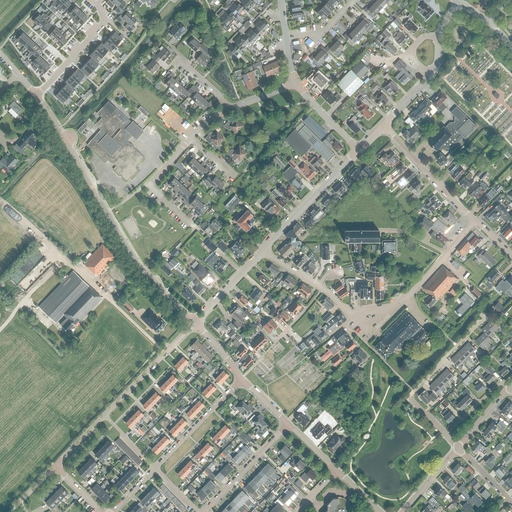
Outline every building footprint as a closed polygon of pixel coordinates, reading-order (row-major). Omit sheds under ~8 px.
[(59,5),(56,8),(58,10),(67,0),(66,0),(59,0),(57,3),(59,5)] [(67,0),(58,10),(60,11),(63,9),(65,11),(71,4),(67,0)] [(116,6),(121,0),(109,0),(106,3),(112,8),(115,5),(116,6)] [(120,16),(121,14),(125,11),(122,9),(126,5),(121,0),(116,6),(118,7),(114,11),(120,16)] [(252,7),(244,0),(242,0),(240,2),(243,5),(242,7),(246,10),(246,11),(247,12),(250,9),(251,10),(253,9),(252,7)] [(325,3),(323,6),(331,13),(332,11),(331,11),(334,7),(333,6),(335,4),(330,0),(325,0),(324,2),(325,3)] [(375,2),(371,6),(378,12),(382,8),(375,2),(376,1),(375,0),(372,0),(373,0),(375,2)] [(291,10),(291,12),(301,11),(300,7),(302,7),(301,1),(292,2),(293,6),(291,6),(292,10),(291,10)] [(424,2),(419,7),(424,12),(421,15),(426,20),(434,12),(424,2)] [(232,6),(240,14),(242,11),(244,12),(246,11),(246,10),(242,7),(239,4),(237,6),(234,3),(232,6)] [(230,5),(227,7),(229,9),(231,11),(230,13),(236,18),(238,16),(239,17),(241,15),(240,14),(232,6),(230,5)] [(75,6),(68,15),(72,18),(73,17),(79,10),(75,6)] [(329,14),(331,13),(323,6),(321,8),(319,7),(315,11),(322,18),(325,16),(326,17),(329,13),(329,14)] [(375,15),(378,12),(371,6),(368,9),(366,7),(363,10),(374,20),(377,18),(375,15)] [(75,18),(73,21),(75,23),(83,14),(79,10),(73,17),(75,18)] [(220,13),(231,23),(234,20),(235,22),(237,20),(236,18),(230,13),(228,15),(225,12),(225,13),(223,10),(220,13)] [(301,14),(301,11),(291,12),(291,14),(292,14),(293,18),(294,18),(295,21),(304,19),(303,13),(301,14)] [(36,12),(31,17),(33,20),(33,21),(37,24),(45,15),(43,13),(41,16),(36,12)] [(125,21),(127,22),(132,17),(127,12),(123,16),(121,14),(120,16),(116,19),(122,25),(125,21)] [(232,24),(231,23),(220,13),(217,16),(220,18),(223,21),(221,23),(223,25),(222,26),(222,27),(224,30),(225,30),(226,31),(228,30),(230,28),(230,27),(229,26),(229,25),(231,26),(232,24)] [(45,15),(37,24),(41,28),(47,22),(45,20),(48,16),(46,14),(45,15)] [(83,14),(75,23),(77,25),(79,22),(81,24),(88,18),(83,14)] [(360,23),(359,24),(365,30),(368,32),(375,25),(370,21),(370,22),(363,15),(360,18),(362,20),(360,23)] [(136,21),(132,17),(127,22),(128,23),(124,27),(130,32),(135,27),(132,25),(136,21)] [(396,18),(392,21),(393,22),(397,26),(398,27),(401,23),(400,21),(396,18)] [(47,22),(41,28),(45,32),(51,25),(49,23),(51,21),(49,19),(47,22)] [(415,28),(417,27),(409,19),(403,26),(408,31),(409,30),(413,34),(417,30),(415,28)] [(257,22),(265,30),(268,28),(269,29),(271,27),(264,20),(263,22),(260,20),(257,22)] [(361,34),(365,30),(359,24),(360,23),(357,21),(356,22),(358,24),(356,27),(355,28),(361,34)] [(257,28),(255,30),(261,35),(263,32),(265,34),(267,32),(265,30),(257,22),(254,25),(257,28)] [(181,24),(179,26),(177,24),(169,33),(173,36),(172,37),(175,39),(180,33),(181,34),(186,29),(181,24)] [(354,29),(351,32),(357,38),(358,38),(359,40),(363,35),(361,34),(355,28),(356,27),(354,25),(352,27),(354,29)] [(56,27),(48,35),(52,39),(60,31),(56,27)] [(248,32),(257,40),(259,37),(260,38),(262,36),(261,35),(255,30),(254,32),(251,29),(248,32)] [(60,31),(52,39),(56,43),(64,34),(62,33),(63,32),(61,30),(60,31)] [(383,33),(380,35),(385,39),(387,37),(388,38),(391,36),(385,30),(382,32),(383,33)] [(16,40),(13,43),(15,45),(18,42),(20,44),(27,36),(23,32),(21,34),(19,31),(13,38),(16,40)] [(397,34),(393,37),(397,40),(396,42),(400,46),(407,39),(403,35),(399,31),(397,34)] [(115,32),(109,38),(116,45),(122,39),(115,32)] [(248,37),(247,39),(251,43),(252,44),(255,42),(256,43),(258,41),(257,40),(248,32),(246,35),(248,37)] [(353,42),(357,38),(351,32),(348,35),(346,33),(343,36),(347,40),(349,38),(353,42)] [(64,34),(56,43),(60,47),(67,40),(64,38),(67,35),(65,33),(64,34)] [(20,44),(18,46),(20,47),(23,45),(25,47),(31,40),(27,36),(20,44)] [(237,39),(245,46),(248,44),(249,45),(251,43),(247,39),(244,36),(242,38),(239,36),(237,39)] [(344,47),(341,44),(342,42),(341,41),(341,40),(337,36),(334,39),(336,41),(333,45),(339,51),(344,47)] [(385,39),(382,41),(383,41),(386,44),(384,46),(392,55),(397,50),(390,44),(392,42),(388,38),(387,37),(385,39)] [(109,38),(103,44),(111,52),(116,45),(109,38)] [(198,49),(200,51),(204,46),(202,44),(201,45),(193,38),(187,45),(195,52),(198,49)] [(237,44),(235,46),(241,51),(243,48),(245,50),(246,48),(245,46),(237,39),(234,42),(237,44)] [(25,47),(22,49),(24,51),(27,48),(28,50),(35,44),(31,40),(25,47)] [(372,43),(377,49),(381,45),(376,40),(372,43)] [(101,43),(95,49),(105,58),(111,52),(103,44),(101,43)] [(28,50),(28,51),(30,53),(28,55),(30,57),(32,55),(39,47),(35,44),(28,50)] [(241,51),(235,46),(233,48),(231,45),(228,48),(236,56),(239,53),(240,54),(242,52),(241,51)] [(328,46),(325,49),(329,53),(331,51),(336,55),(335,56),(336,57),(339,57),(342,54),(339,51),(333,45),(330,48),(328,46)] [(204,46),(200,51),(202,53),(196,60),(204,67),(210,60),(204,56),(209,50),(204,46)] [(321,51),(318,54),(324,60),(328,56),(327,55),(329,53),(325,49),(322,46),(318,49),(321,51)] [(39,47),(32,55),(35,58),(36,59),(39,56),(43,51),(39,47)] [(155,54),(153,56),(158,61),(160,59),(163,62),(170,54),(164,48),(157,55),(155,54)] [(95,49),(89,56),(91,57),(99,64),(105,58),(95,49)] [(321,65),(320,64),(324,60),(318,54),(314,57),(312,55),(309,58),(313,62),(316,67),(318,67),(321,65)] [(34,64),(32,67),(34,69),(42,59),(39,56),(36,59),(35,58),(32,62),(34,64)] [(158,61),(153,56),(151,59),(153,60),(146,68),(152,74),(159,66),(156,63),(158,61)] [(91,57),(85,63),(93,70),(99,64),(91,57)] [(42,59),(34,69),(35,70),(38,68),(40,70),(46,63),(42,59)] [(277,61),(263,67),(267,77),(281,71),(277,61)] [(360,79),(369,70),(360,61),(351,70),(360,79)] [(42,71),(40,74),(42,76),(50,67),(46,63),(40,70),(42,71)] [(85,63),(79,70),(89,78),(95,72),(93,70),(85,63)] [(407,82),(413,78),(410,73),(409,74),(403,68),(395,77),(399,81),(401,82),(400,83),(402,85),(403,84),(406,81),(407,82)] [(77,69),(71,75),(78,83),(84,76),(77,69)] [(336,84),(349,97),(364,82),(360,79),(351,70),(336,84)] [(252,72),(242,75),(248,90),(258,86),(252,72)] [(165,84),(169,88),(175,81),(174,80),(172,78),(174,76),(171,73),(166,78),(162,80),(162,82),(165,84)] [(313,80),(317,83),(323,77),(318,73),(317,75),(314,73),(312,75),(308,79),(311,82),(313,80)] [(71,75),(65,82),(67,83),(72,89),(73,89),(78,83),(71,75)] [(327,81),(323,77),(317,83),(320,86),(318,89),(321,91),(328,84),(326,82),(327,81)] [(180,85),(179,84),(176,82),(178,79),(176,78),(174,80),(175,81),(169,88),(174,91),(180,85)] [(378,87),(373,81),(368,85),(374,91),(378,87)] [(390,81),(383,88),(389,93),(391,90),(394,93),(398,89),(390,81)] [(174,91),(178,95),(184,89),(180,85),(182,83),(181,82),(179,84),(180,85),(174,91)] [(67,83),(61,89),(69,96),(74,90),(73,89),(72,89),(67,83)] [(186,95),(188,96),(192,92),(196,88),(193,85),(189,89),(187,91),(184,89),(178,95),(182,99),(186,95)] [(195,102),(201,96),(197,93),(199,91),(196,88),(192,92),(188,96),(191,98),(195,102)] [(61,89),(55,96),(63,104),(69,97),(69,96),(61,89)] [(360,89),(357,91),(366,100),(369,97),(360,89)] [(321,96),(330,105),(334,101),(336,103),(341,98),(337,94),(334,97),(328,90),(321,96)] [(382,94),(381,95),(379,92),(372,99),(378,105),(381,102),(383,104),(388,100),(382,94)] [(431,101),(440,110),(442,112),(446,108),(441,103),(447,97),(441,92),(436,98),(435,97),(431,101)] [(195,102),(199,106),(205,100),(206,100),(208,98),(206,97),(204,99),(201,96),(195,102)] [(372,112),(371,111),(368,108),(371,105),(362,96),(358,99),(362,103),(358,107),(361,110),(359,111),(362,114),(361,115),(364,117),(365,117),(367,119),(370,116),(371,117),(372,116),(374,114),(374,113),(372,112)] [(10,101),(12,103),(9,106),(11,108),(8,111),(15,118),(23,110),(15,102),(16,101),(13,97),(10,101)] [(420,106),(418,108),(424,114),(427,111),(429,113),(431,110),(429,107),(431,104),(426,99),(421,104),(419,105),(420,106)] [(205,100),(199,106),(204,110),(207,106),(210,108),(214,103),(210,101),(208,103),(206,100),(205,100)] [(95,125),(101,130),(90,142),(91,142),(88,145),(90,147),(106,162),(108,160),(108,159),(110,160),(120,149),(123,153),(130,146),(129,146),(130,145),(130,144),(127,141),(132,136),(132,135),(136,138),(141,132),(120,112),(117,109),(108,101),(97,113),(102,118),(97,124),(96,123),(95,125)] [(141,106),(138,109),(141,112),(146,117),(147,115),(149,114),(141,106)] [(436,151),(439,148),(440,149),(451,149),(463,137),(465,139),(477,127),(469,118),(468,119),(456,107),(451,112),(455,117),(454,118),(454,123),(450,123),(445,127),(444,126),(428,142),(436,151)] [(421,117),(424,114),(418,108),(415,110),(413,111),(414,112),(409,116),(414,121),(416,119),(419,122),(422,119),(421,117)] [(327,133),(309,115),(303,121),(321,139),(327,133)] [(360,129),(354,123),(357,121),(353,117),(349,121),(351,124),(349,127),(355,133),(360,129)] [(236,119),(232,123),(229,121),(224,126),(229,131),(231,128),(236,133),(243,126),(236,119)] [(88,126),(85,124),(78,131),(81,134),(88,126)] [(302,156),(312,146),(327,161),(334,154),(305,125),(298,132),(295,129),(293,131),(285,139),(302,156)] [(411,144),(416,139),(421,133),(414,126),(409,132),(407,130),(402,135),(411,144)] [(16,144),(17,145),(15,147),(20,151),(27,143),(33,149),(38,144),(32,139),(35,135),(30,130),(16,144)] [(485,130),(483,133),(490,140),(493,137),(485,130)] [(217,132),(212,136),(210,134),(205,139),(210,144),(212,141),(217,146),(224,139),(217,132)] [(329,149),(331,147),(336,152),(341,147),(341,146),(329,134),(322,142),(329,149)] [(120,149),(110,160),(113,163),(113,164),(114,165),(115,165),(116,166),(117,166),(114,170),(121,176),(120,177),(122,178),(122,177),(127,182),(130,178),(130,179),(138,170),(136,167),(138,165),(139,165),(140,164),(139,163),(144,158),(136,150),(134,148),(135,147),(131,144),(130,144),(130,145),(129,146),(130,146),(123,153),(120,149)] [(233,159),(235,156),(240,160),(246,153),(239,146),(235,151),(232,149),(228,154),(233,159)] [(399,160),(391,152),(388,155),(386,153),(383,157),(392,166),(399,160)] [(443,165),(447,160),(450,163),(454,158),(449,154),(446,158),(440,152),(435,158),(440,162),(438,164),(441,167),(443,165)] [(275,157),(272,160),(280,170),(286,165),(277,155),(275,153),(273,155),(275,157)] [(185,167),(187,165),(191,168),(197,161),(193,158),(195,156),(192,154),(182,164),(185,167)] [(318,171),(321,168),(320,166),(323,163),(316,157),(315,158),(313,155),(307,160),(318,171)] [(2,158),(0,160),(0,165),(7,173),(13,168),(11,167),(17,161),(12,156),(6,162),(2,158)] [(456,165),(451,170),(449,172),(452,174),(452,175),(453,176),(453,177),(453,178),(455,180),(456,180),(464,171),(458,166),(463,161),(459,157),(453,163),(455,165),(456,164),(456,165)] [(297,165),(291,158),(287,162),(294,169),(297,165)] [(378,162),(374,158),(367,164),(371,168),(378,162)] [(191,168),(195,172),(201,165),(202,166),(204,164),(202,162),(200,165),(197,161),(191,168)] [(184,168),(177,162),(175,165),(181,171),(184,168)] [(305,175),(304,175),(309,180),(315,173),(310,169),(303,163),(298,168),(305,175)] [(401,174),(403,172),(403,171),(406,169),(406,168),(404,166),(404,165),(403,164),(402,164),(401,163),(390,174),(394,178),(398,175),(400,173),(401,174)] [(204,168),(202,166),(201,165),(195,172),(199,176),(203,171),(205,174),(209,169),(206,166),(204,168)] [(373,173),(366,166),(362,169),(369,176),(373,173)] [(355,167),(348,174),(353,180),(354,182),(355,181),(358,178),(357,177),(361,173),(355,167)] [(297,173),(293,168),(284,177),(298,191),(301,188),(300,187),(303,184),(294,175),(297,173)] [(484,171),(482,169),(476,175),(478,178),(484,171)] [(402,189),(404,187),(409,182),(408,181),(414,176),(410,171),(401,179),(401,180),(397,183),(402,189)] [(488,173),(486,171),(479,178),(482,180),(488,173)] [(466,176),(459,183),(460,185),(461,186),(463,186),(466,189),(468,186),(469,186),(474,181),(470,178),(472,175),(469,173),(466,176)] [(377,174),(372,178),(373,179),(377,182),(378,182),(381,179),(377,174)] [(211,185),(213,187),(219,180),(215,176),(212,180),(208,177),(204,181),(208,185),(207,186),(209,187),(211,185)] [(168,180),(164,184),(166,186),(167,187),(169,185),(172,188),(178,182),(174,178),(170,182),(168,180)] [(223,184),(219,180),(213,187),(215,189),(213,191),(215,193),(223,184)] [(422,184),(420,182),(419,182),(417,180),(411,186),(408,189),(411,192),(414,189),(416,191),(422,185),(421,184),(422,184)] [(175,195),(177,193),(177,192),(183,186),(178,182),(172,188),(175,191),(174,193),(175,195)] [(340,182),(333,190),(337,194),(338,195),(341,192),(345,187),(340,182)] [(479,198),(482,195),(481,194),(487,189),(484,185),(482,188),(478,184),(468,193),(472,196),(473,195),(476,199),(478,197),(479,198)] [(503,188),(499,184),(494,189),(496,190),(498,192),(498,193),(503,188)] [(179,199),(181,197),(181,196),(187,189),(183,186),(177,192),(177,193),(180,195),(178,197),(179,199)] [(281,186),(277,190),(288,201),(292,197),(281,186)] [(185,204),(189,200),(187,198),(191,193),(187,189),(181,196),(181,197),(184,199),(182,201),(185,204)] [(273,190),(271,193),(272,194),(276,197),(278,200),(276,201),(282,207),(286,203),(281,197),(282,196),(275,189),(273,190)] [(481,201),(479,203),(482,207),(487,202),(490,200),(498,192),(496,190),(494,192),(491,190),(481,200),(481,201)] [(241,199),(235,194),(224,206),(230,212),(231,210),(233,212),(237,208),(235,206),(241,199)] [(190,205),(193,208),(199,201),(201,199),(197,195),(195,197),(191,202),(189,200),(185,204),(188,207),(190,205)] [(334,196),(331,199),(327,195),(320,202),(326,208),(331,203),(333,205),(338,200),(334,196)] [(418,199),(414,195),(409,199),(413,204),(418,199)] [(422,208),(425,211),(423,213),(426,216),(434,208),(435,209),(441,204),(434,196),(429,200),(430,201),(422,208)] [(271,216),(275,212),(276,213),(279,210),(268,199),(261,206),(271,216)] [(199,201),(193,208),(197,211),(195,213),(196,214),(198,216),(201,213),(201,212),(202,214),(208,208),(205,204),(204,205),(199,201)] [(494,222),(500,216),(506,211),(499,204),(494,209),(488,215),(488,214),(485,218),(489,222),(491,220),(494,222)] [(322,213),(321,212),(316,207),(308,215),(311,218),(310,219),(308,217),(303,222),(306,224),(305,225),(310,230),(311,228),(308,225),(311,222),(312,223),(322,213)] [(243,211),(239,215),(238,216),(237,215),(232,221),(234,223),(236,221),(239,225),(238,226),(236,224),(234,227),(238,231),(242,227),(246,231),(251,226),(250,225),(252,223),(251,223),(254,220),(251,217),(253,215),(247,210),(245,212),(243,211)] [(453,215),(449,211),(442,217),(447,221),(453,215)] [(511,211),(510,214),(506,211),(500,216),(507,223),(511,217),(511,211)] [(457,220),(453,215),(447,221),(451,226),(457,220)] [(433,224),(424,216),(418,223),(427,231),(430,227),(433,224)] [(446,224),(439,217),(437,219),(433,224),(430,227),(433,230),(435,232),(436,231),(437,232),(437,231),(447,239),(450,235),(451,236),(459,226),(455,222),(457,220),(451,226),(448,228),(445,225),(446,224)] [(511,218),(509,222),(511,224),(509,225),(501,234),(508,241),(511,236),(511,218)] [(211,229),(214,233),(216,231),(222,225),(215,219),(210,224),(208,223),(206,225),(204,222),(200,226),(203,229),(202,229),(205,232),(209,228),(211,229)] [(285,236),(286,237),(295,237),(299,233),(300,234),(304,230),(297,223),(293,227),(294,228),(291,231),(291,230),(285,236)] [(379,241),(378,234),(378,230),(362,230),(361,230),(360,230),(359,230),(344,231),(345,242),(351,242),(351,252),(360,252),(361,241),(379,241)] [(435,232),(433,230),(430,235),(438,242),(438,241),(443,244),(447,239),(437,231),(437,232),(436,231),(435,232)] [(470,248),(473,250),(481,241),(472,233),(466,240),(466,239),(456,250),(463,256),(470,248)] [(395,240),(382,240),(382,253),(396,252),(395,240)] [(228,248),(221,241),(216,245),(224,253),(228,248)] [(300,242),(299,241),(291,241),(287,245),(286,244),(278,252),(285,258),(293,250),(292,249),(294,247),(295,248),(300,242)] [(236,242),(232,246),(229,249),(237,257),(239,255),(240,255),(242,255),(243,254),(243,252),(245,249),(236,242)] [(115,257),(102,244),(83,264),(97,276),(115,257)] [(485,253),(483,251),(477,257),(479,259),(480,258),(490,267),(496,261),(486,252),(485,253)] [(311,275),(316,268),(313,266),(314,265),(315,264),(315,263),(315,262),(318,260),(315,257),(311,252),(307,257),(311,261),(304,270),(307,273),(307,272),(311,275)] [(215,255),(206,264),(212,269),(213,268),(216,271),(216,270),(219,273),(223,270),(221,268),(222,267),(224,267),(225,265),(225,264),(215,255)] [(303,256),(301,259),(299,257),(294,263),(299,267),(304,261),(305,262),(307,259),(303,256)] [(174,257),(169,262),(168,263),(173,268),(179,262),(174,257)] [(361,259),(353,261),(356,273),(365,271),(361,259)] [(198,263),(195,267),(192,271),(200,279),(200,280),(203,283),(203,282),(207,286),(208,286),(209,286),(210,284),(210,283),(215,278),(211,275),(212,274),(208,271),(207,272),(198,263)] [(166,274),(169,271),(171,273),(172,273),(163,264),(159,268),(166,274)] [(271,264),(267,269),(275,274),(278,270),(271,264)] [(458,280),(443,266),(422,288),(431,296),(425,303),(429,308),(440,296),(441,297),(458,280)] [(21,268),(10,277),(17,285),(21,282),(18,279),(22,276),(21,275),(24,272),(21,268)] [(489,281),(485,284),(490,289),(494,285),(492,283),(500,274),(495,270),(487,279),(489,281)] [(55,322),(63,314),(67,317),(60,324),(67,332),(74,325),(79,320),(80,321),(102,299),(74,271),(39,308),(55,322)] [(262,275),(262,276),(260,275),(257,278),(259,280),(258,280),(264,286),(269,282),(262,275)] [(287,285),(293,278),(288,275),(283,282),(287,285)] [(383,277),(380,277),(374,277),(374,280),(374,289),(376,289),(376,299),(383,299),(383,290),(383,277)] [(499,284),(495,288),(499,292),(502,289),(506,292),(508,290),(511,285),(511,277),(507,281),(506,280),(504,282),(502,280),(498,284),(499,284)] [(297,282),(293,278),(287,285),(291,289),(297,282)] [(196,286),(193,290),(199,295),(205,289),(196,280),(193,283),(196,286)] [(340,282),(332,288),(336,292),(344,287),(340,282)] [(360,299),(367,299),(372,298),(372,290),(367,290),(367,282),(355,282),(355,292),(360,292),(360,299)] [(301,294),(307,287),(302,283),(297,291),(301,294)] [(189,302),(191,301),(192,302),(196,298),(192,294),(185,287),(180,293),(189,302)] [(254,291),(249,296),(255,302),(263,293),(256,288),(255,287),(253,290),(254,291)] [(311,290),(307,287),(301,294),(305,297),(311,290)] [(474,287),(470,292),(478,299),(482,295),(474,287)] [(345,288),(337,293),(341,298),(349,293),(345,288)] [(453,289),(449,292),(454,297),(458,293),(453,289)] [(463,304),(456,312),(460,316),(474,302),(465,293),(459,300),(463,304)] [(238,299),(238,300),(244,306),(248,309),(250,307),(252,305),(248,302),(242,295),(240,297),(240,296),(239,296),(237,298),(237,299),(238,299)] [(326,297),(322,301),(321,300),(319,302),(328,311),(331,309),(330,309),(334,305),(326,297)] [(294,301),(291,306),(298,311),(301,307),(294,301)] [(122,306),(130,314),(134,310),(126,302),(122,306)] [(498,302),(493,307),(499,313),(504,308),(498,302)] [(244,312),(243,311),(236,305),(232,309),(238,316),(242,319),(246,314),(249,318),(252,315),(246,310),(244,312)] [(508,305),(502,312),(504,314),(511,307),(508,305)] [(295,316),(298,311),(291,306),(287,310),(295,316)] [(275,315),(273,317),(279,322),(282,319),(284,322),(286,320),(287,321),(288,321),(289,320),(289,318),(288,318),(289,318),(278,308),(277,310),(280,313),(277,317),(275,315)] [(239,322),(242,319),(238,316),(232,309),(229,313),(237,321),(233,325),(237,329),(241,325),(239,322)] [(160,320),(155,316),(156,315),(150,310),(141,319),(152,329),(157,333),(165,324),(160,320)] [(333,316),(329,312),(322,319),(326,323),(333,316)] [(374,348),(385,359),(396,348),(398,350),(419,329),(420,330),(411,338),(419,346),(429,335),(409,315),(406,312),(384,334),(383,335),(385,336),(380,341),(374,348)] [(338,326),(346,320),(341,313),(324,326),(329,332),(338,326)] [(109,326),(113,322),(108,318),(105,322),(109,326)] [(271,319),(262,327),(269,334),(277,326),(271,319)] [(492,319),(486,325),(494,332),(495,331),(497,333),(499,331),(497,329),(499,327),(492,319)] [(123,325),(119,321),(114,325),(118,329),(123,325)] [(214,327),(218,331),(221,328),(225,332),(228,328),(220,321),(214,327)] [(492,334),(494,332),(486,325),(481,330),(484,333),(488,337),(489,337),(490,336),(492,338),(494,336),(492,334)] [(117,331),(112,326),(108,330),(112,335),(117,331)] [(317,327),(313,331),(321,341),(327,335),(323,330),(321,331),(319,328),(317,327)] [(342,346),(351,339),(343,328),(330,339),(334,343),(327,349),(329,350),(331,354),(332,354),(333,356),(343,347),(342,346)] [(107,333),(103,329),(92,339),(97,344),(99,341),(101,344),(105,339),(103,337),(107,333)] [(236,334),(233,331),(228,336),(232,339),(236,334)] [(488,337),(484,333),(480,337),(487,344),(487,345),(489,347),(491,346),(488,343),(491,340),(489,337),(488,337)] [(258,338),(264,345),(268,341),(262,334),(258,338)] [(303,343),(307,348),(311,345),(308,342),(311,340),(316,346),(320,342),(315,337),(315,336),(314,334),(303,343)] [(487,344),(480,337),(475,341),(482,349),(485,352),(486,350),(484,347),(487,345),(487,344)] [(264,345),(258,338),(254,341),(260,348),(264,345)] [(425,344),(429,347),(435,341),(432,338),(425,344)] [(202,346),(196,340),(191,346),(196,352),(202,346)] [(260,348),(254,341),(250,345),(256,352),(260,348)] [(352,341),(345,347),(349,351),(355,345),(352,341)] [(471,354),(471,355),(473,357),(475,356),(472,353),(476,350),(469,342),(464,347),(471,354)] [(289,354),(288,354),(289,357),(298,352),(295,344),(286,347),(289,354)] [(207,351),(202,346),(196,352),(202,357),(207,351)] [(235,354),(242,360),(247,355),(246,353),(247,351),(242,347),(235,354)] [(471,354),(464,347),(460,351),(467,358),(466,359),(469,361),(470,360),(468,357),(471,355),(471,354)] [(359,349),(350,358),(353,360),(355,358),(360,363),(366,356),(359,349)] [(329,350),(320,358),(324,361),(332,354),(331,354),(329,350)] [(213,356),(207,351),(202,357),(207,362),(213,356)] [(467,358),(460,351),(455,355),(463,363),(462,363),(464,366),(466,364),(464,362),(466,359),(467,358)] [(241,364),(246,369),(254,361),(247,355),(242,360),(244,362),(241,364)] [(338,355),(331,361),(335,366),(342,360),(338,355)] [(463,363),(455,355),(451,360),(458,367),(457,367),(460,370),(462,368),(459,366),(462,363),(463,363)] [(183,357),(179,361),(184,366),(184,365),(187,363),(190,365),(192,364),(189,361),(188,362),(183,357)] [(184,366),(179,361),(174,366),(179,371),(183,367),(186,370),(187,368),(184,365),(184,366)] [(504,368),(500,372),(503,377),(510,371),(506,368),(508,366),(505,361),(501,365),(504,368)] [(483,368),(488,374),(484,378),(489,383),(495,378),(491,374),(494,372),(487,364),(483,368)] [(359,369),(354,365),(349,371),(351,372),(347,376),(350,379),(354,375),(359,369)] [(222,371),(220,374),(219,375),(224,380),(229,375),(224,370),(225,370),(221,367),(220,369),(222,371)] [(450,381),(449,381),(452,384),(453,382),(451,379),(454,376),(447,369),(442,373),(450,381)] [(220,384),(224,380),(219,375),(220,374),(217,371),(215,373),(218,376),(215,379),(220,384)] [(450,381),(442,373),(438,378),(445,385),(448,388),(449,386),(447,384),(449,381),(450,381)] [(173,375),(168,379),(173,384),(174,383),(177,380),(180,383),(181,381),(178,379),(173,375)] [(445,385),(438,378),(434,382),(441,389),(441,390),(443,392),(445,391),(442,388),(445,385)] [(168,379),(164,384),(169,388),(170,387),(172,385),(175,388),(177,386),(174,383),(173,384),(168,379)] [(210,385),(207,387),(206,388),(211,393),(216,388),(211,383),(212,383),(209,380),(207,382),(210,385)] [(441,389),(434,382),(429,386),(436,394),(439,397),(440,395),(438,392),(441,390),(441,389)] [(480,393),(483,390),(485,388),(484,388),(485,387),(481,383),(479,384),(477,382),(475,384),(477,385),(475,387),(480,393)] [(169,388),(164,384),(160,388),(164,393),(168,389),(171,392),(172,390),(170,387),(169,388)] [(207,397),(211,393),(206,388),(207,387),(204,384),(202,386),(205,389),(202,392),(207,397)] [(466,397),(462,401),(467,405),(472,400),(469,397),(471,395),(466,389),(462,393),(466,397)] [(424,391),(418,397),(420,398),(419,399),(421,401),(421,400),(426,405),(431,401),(433,403),(437,399),(432,393),(429,396),(424,391)] [(156,401),(157,401),(159,398),(162,401),(164,399),(161,396),(161,397),(156,392),(151,397),(156,401)] [(198,401),(196,404),(195,405),(200,409),(204,405),(200,400),(201,400),(197,396),(195,398),(198,401)] [(151,397),(147,401),(152,406),(152,405),(155,402),(158,405),(160,403),(157,401),(156,401),(151,397)] [(444,400),(440,403),(445,408),(449,405),(444,400)] [(152,406),(147,401),(143,406),(147,410),(151,407),(154,410),(155,408),(152,405),(152,406)] [(195,414),(200,409),(195,405),(196,404),(193,401),(191,403),(194,406),(191,408),(190,409),(195,414)] [(240,404),(237,401),(231,408),(235,412),(237,410),(240,412),(242,411),(247,405),(242,401),(240,404)] [(462,410),(467,405),(462,401),(459,404),(455,401),(452,404),(456,408),(458,406),(462,410)] [(247,405),(242,411),(244,413),(242,415),(246,419),(251,415),(250,414),(252,412),(250,410),(253,408),(248,403),(247,405)] [(299,413),(295,418),(303,426),(309,420),(304,415),(305,413),(303,411),(305,410),(307,407),(303,404),(301,406),(296,411),(299,413)] [(191,418),(195,414),(190,409),(191,408),(188,405),(187,407),(190,410),(186,414),(191,418)] [(511,412),(505,407),(501,412),(506,416),(508,413),(511,415),(511,416),(511,417),(511,412)] [(139,419),(140,418),(142,415),(145,418),(147,416),(144,413),(143,414),(139,410),(134,414),(139,419)] [(446,410),(442,414),(445,417),(443,418),(448,423),(455,417),(450,412),(449,412),(446,410)] [(134,414),(130,419),(135,423),(138,420),(141,423),(143,421),(140,418),(139,419),(134,414)] [(181,419),(178,421),(178,422),(183,427),(187,422),(182,418),(183,417),(180,414),(178,416),(181,419)] [(252,416),(248,421),(252,425),(254,423),(257,425),(262,420),(264,418),(260,414),(257,417),(255,416),(254,417),(252,416)] [(135,423),(130,419),(125,423),(130,428),(133,424),(136,427),(138,425),(135,423)] [(178,432),(183,427),(178,422),(178,421),(176,419),(174,420),(177,423),(174,426),(173,427),(178,432)] [(267,430),(264,427),(267,424),(262,420),(257,425),(255,427),(258,430),(255,433),(260,437),(267,430)] [(493,422),(488,428),(493,432),(496,428),(498,429),(498,430),(501,433),(502,432),(507,426),(500,421),(497,425),(493,422)] [(174,436),(178,432),(173,427),(174,426),(171,423),(170,425),(172,427),(169,431),(174,436)] [(317,438),(318,439),(324,432),(327,435),(332,430),(328,426),(326,429),(320,424),(320,423),(317,426),(318,427),(312,433),(313,434),(312,435),(316,439),(317,438)] [(144,433),(139,428),(140,427),(138,425),(136,427),(135,428),(142,435),(144,433)] [(225,425),(221,429),(226,434),(226,433),(229,431),(232,434),(234,432),(231,429),(230,430),(225,425)] [(493,432),(488,428),(483,434),(487,437),(485,439),(490,443),(493,439),(489,436),(493,432)] [(221,429),(216,434),(221,439),(222,438),(224,435),(227,438),(229,436),(226,433),(226,434),(221,429)] [(164,437),(161,439),(160,440),(165,445),(170,440),(165,436),(166,435),(163,432),(161,434),(164,437)] [(216,434),(212,439),(217,443),(220,440),(223,443),(225,441),(222,438),(221,439),(216,434)] [(242,437),(239,434),(237,437),(241,441),(242,442),(242,441),(246,444),(248,443),(244,439),(242,437)] [(330,441),(330,442),(327,445),(330,448),(328,450),(334,455),(332,454),(338,448),(337,447),(342,442),(344,443),(347,440),(343,436),(340,439),(336,434),(332,438),(330,441)] [(161,449),(165,445),(160,440),(161,439),(158,437),(157,438),(159,441),(157,444),(156,445),(161,449)] [(151,438),(150,440),(155,445),(151,449),(156,454),(161,449),(156,445),(157,444),(151,438)] [(110,451),(114,447),(108,441),(104,445),(110,451)] [(241,449),(246,454),(250,450),(245,445),(246,444),(242,441),(242,442),(241,443),(244,446),(242,449),(241,449)] [(485,448),(482,446),(482,445),(477,441),(471,448),(477,453),(479,450),(482,453),(485,448)] [(208,443),(204,447),(208,452),(209,451),(212,448),(215,451),(216,449),(214,447),(213,447),(208,443)] [(500,443),(494,450),(496,452),(500,448),(501,449),(503,447),(500,443)] [(110,451),(104,445),(99,450),(105,456),(110,451)] [(240,450),(237,453),(237,454),(242,459),(246,454),(241,449),(242,449),(238,445),(237,447),(240,450)] [(285,445),(279,451),(282,454),(278,458),(282,462),(287,458),(286,457),(291,452),(285,445)] [(204,447),(199,452),(204,456),(205,455),(207,453),(210,456),(212,454),(209,451),(208,452),(204,447)] [(105,456),(99,450),(95,455),(101,460),(105,456)] [(237,463),(242,459),(237,454),(237,453),(234,450),(232,452),(236,455),(232,458),(237,463)] [(199,452),(195,456),(200,461),(203,457),(206,460),(208,458),(205,455),(204,456),(199,452)] [(496,460),(494,458),(492,456),(489,459),(485,463),(490,468),(494,464),(493,463),(496,460)] [(86,464),(92,470),(96,465),(90,459),(86,464)] [(224,467),(229,472),(234,467),(229,463),(229,462),(226,459),(224,461),(227,464),(225,466),(224,467)] [(191,460),(186,465),(191,470),(192,469),(194,466),(197,469),(199,467),(196,464),(196,465),(191,460)] [(300,460),(297,463),(294,460),(290,464),(293,468),(295,466),(300,470),(305,465),(300,460)] [(130,463),(128,465),(131,468),(129,471),(134,477),(139,472),(133,467),(134,466),(130,463)] [(223,468),(220,471),(220,472),(225,476),(229,472),(224,467),(225,466),(222,463),(220,465),(223,468)] [(267,464),(264,467),(276,477),(278,480),(280,481),(280,482),(283,479),(280,476),(277,476),(273,472),(275,470),(267,463),(266,464),(267,464)] [(87,474),(92,470),(86,464),(81,468),(87,474)] [(458,464),(452,471),(457,475),(461,470),(464,473),(467,470),(463,467),(463,468),(458,464)] [(186,465),(182,469),(187,474),(187,473),(190,471),(193,473),(195,472),(192,469),(191,470),(186,465)] [(506,473),(503,470),(504,468),(502,466),(499,469),(495,473),(500,478),(504,474),(506,473)] [(130,481),(134,477),(129,471),(126,467),(124,469),(128,472),(125,475),(124,476),(130,481)] [(262,468),(261,469),(268,477),(270,475),(274,479),(276,477),(264,467),(262,469),(262,468)] [(77,473),(83,479),(87,474),(81,468),(77,473)] [(220,481),(225,476),(220,472),(220,471),(217,468),(215,469),(219,472),(215,476),(220,481)] [(182,469),(178,474),(182,479),(186,475),(189,478),(190,476),(187,473),(187,474),(182,469)] [(260,471),(258,473),(269,484),(271,482),(266,478),(268,477),(261,469),(259,471),(260,471)] [(310,470),(306,474),(304,473),(300,477),(305,482),(310,478),(312,480),(316,475),(310,470)] [(120,480),(125,486),(130,481),(124,476),(125,475),(122,472),(120,473),(123,477),(120,479),(120,480)] [(255,475),(254,476),(261,483),(263,482),(267,486),(269,484),(258,473),(256,476),(255,475)] [(447,485),(446,486),(451,490),(457,483),(452,479),(453,479),(448,475),(443,481),(447,485)] [(121,490),(125,486),(120,480),(120,479),(117,476),(117,477),(116,478),(119,481),(115,485),(121,490)] [(254,478),(251,480),(263,491),(264,489),(260,485),(261,483),(254,476),(253,477),(254,478)] [(201,477),(199,479),(202,482),(203,482),(205,485),(205,484),(211,490),(216,485),(210,480),(207,483),(203,480),(201,477)] [(303,484),(298,479),(294,483),(299,488),(303,484)] [(195,480),(193,482),(197,486),(201,489),(207,495),(211,490),(205,484),(205,485),(202,488),(199,485),(199,484),(195,480)] [(249,482),(248,483),(255,490),(257,488),(261,493),(263,491),(251,480),(249,482)] [(96,494),(103,487),(98,482),(91,489),(96,494)] [(253,492),(255,490),(248,483),(246,484),(247,485),(245,487),(256,498),(258,496),(253,492)] [(53,487),(57,490),(63,497),(68,493),(61,486),(59,489),(55,485),(53,487)] [(198,492),(195,489),(190,485),(187,488),(191,492),(193,491),(196,494),(197,494),(202,499),(207,495),(201,489),(198,492)] [(289,491),(286,495),(292,500),(296,496),(294,493),(296,491),(289,485),(286,488),(289,491)] [(438,486),(433,492),(438,496),(440,494),(444,498),(447,494),(443,491),(443,490),(438,486)] [(103,487),(96,494),(101,499),(108,492),(103,487)] [(155,498),(158,501),(159,500),(156,497),(160,493),(154,487),(149,492),(155,498)] [(483,488),(478,492),(480,495),(481,494),(486,499),(490,495),(485,490),(483,488)] [(60,501),(63,497),(57,490),(55,493),(51,489),(49,491),(53,494),(60,501)] [(238,494),(250,505),(251,503),(247,498),(249,497),(241,490),(240,491),(241,492),(238,494)] [(108,492),(101,499),(106,504),(114,497),(108,492)] [(149,492),(145,496),(151,502),(150,503),(153,506),(155,504),(152,501),(155,498),(149,492)] [(46,495),(49,498),(56,505),(60,501),(53,494),(51,497),(47,493),(46,495)] [(250,505),(238,494),(236,496),(236,495),(235,497),(242,504),(244,502),(248,506),(250,505)] [(281,495),(277,499),(283,504),(285,502),(288,505),(292,500),(286,495),(283,498),(281,495)] [(469,497),(467,499),(473,505),(475,503),(478,507),(482,502),(475,495),(471,499),(469,497)] [(148,506),(150,503),(151,502),(145,496),(141,501),(145,505),(143,506),(146,510),(149,507),(148,506)] [(52,509),(56,505),(49,498),(47,501),(43,497),(42,499),(46,502),(45,503),(52,509)] [(242,504),(235,497),(233,498),(234,499),(232,501),(243,511),(245,510),(240,505),(242,504)] [(327,509),(324,511),(349,511),(350,508),(350,504),(344,498),(338,498),(332,498),(327,504),(327,509)] [(277,505),(273,508),(277,511),(281,511),(284,509),(281,506),(283,504),(277,499),(274,502),(277,505)] [(473,505),(467,499),(465,501),(466,503),(462,507),(467,511),(472,511),(474,511),(470,507),(473,505)] [(242,511),(243,511),(232,501),(230,503),(229,502),(228,504),(236,511),(237,509),(240,511),(242,511)]
